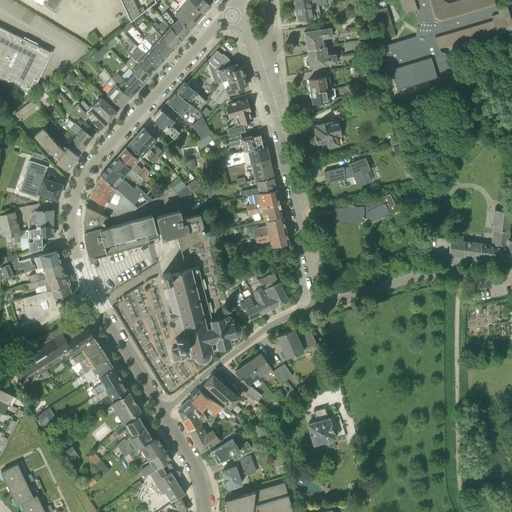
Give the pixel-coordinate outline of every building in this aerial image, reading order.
[(34,0),(41,4),(42,3),(54,11),(61,0),(34,0)] [(131,21),(141,14),(138,9),(133,0),(120,0),(130,19),(131,21)] [(203,13),(187,0),(186,0),(180,7),(196,22),(203,13)] [(213,0),(187,0),(203,13),(211,5),(209,4),(213,0)] [(294,0),(296,9),(318,5),(326,4),(325,0),(294,0)] [(460,0),(449,4),(443,1),(442,0),(401,0),(405,12),(414,10),(419,27),(416,28),(416,32),(415,36),(383,46),(396,89),(436,77),(435,73),(450,69),(445,53),(441,52),(440,52),(439,48),(496,31),(496,33),(511,28),(511,24),(511,23),(506,5),(496,7),(494,0),(460,0)] [(318,5),(296,9),(298,21),(314,18),(313,13),(319,12),(318,5)] [(196,22),(180,7),(174,13),(179,19),(189,30),(196,22)] [(346,18),(355,16),(353,9),(345,11),(346,18)] [(189,30),(179,19),(175,21),(167,12),(162,16),(170,26),(181,39),(189,30)] [(374,17),(381,37),(395,32),(389,12),(374,17)] [(181,39),(170,26),(166,31),(161,26),(160,27),(155,22),(151,25),(173,48),(181,39)] [(125,33),(133,25),(130,23),(121,29),(125,33)] [(173,48),(151,25),(146,31),(148,33),(144,38),(145,38),(165,57),(173,48)] [(0,78),(31,93),(51,52),(0,26),(0,78)] [(307,49),(326,45),(324,37),(331,36),(330,27),(320,29),(320,28),(304,31),(307,49)] [(165,57),(145,38),(138,46),(138,47),(157,66),(165,57)] [(114,44),(111,40),(105,44),(109,49),(114,44)] [(326,45),(307,49),(309,59),(306,61),(307,65),(310,67),(326,64),(326,63),(336,61),(334,54),(327,55),(326,45)] [(157,66),(138,47),(131,55),(131,56),(150,74),(157,66)] [(221,82),(228,80),(245,75),(242,66),(238,68),(236,63),(226,67),(225,65),(224,65),(223,64),(227,63),(229,61),(229,59),(228,57),(223,53),(222,54),(217,50),(208,60),(215,66),(216,66),(221,82)] [(150,74),(131,56),(125,63),(134,72),(144,81),(150,74)] [(106,82),(111,78),(104,69),(99,74),(106,82)] [(67,85),(75,78),(69,70),(61,77),(67,85)] [(362,82),(369,81),(368,70),(361,71),(362,82)] [(144,81),(134,72),(125,81),(123,79),(122,78),(116,83),(131,97),(145,82),(144,81)] [(245,75),(228,80),(230,87),(225,88),(217,99),(221,102),(222,103),(224,101),(230,99),(229,95),(244,90),(243,85),(248,84),(245,75)] [(308,79),(311,91),(331,87),(329,77),(325,78),(324,77),(308,79)] [(51,83),(55,88),(56,89),(62,84),(58,78),(51,83)] [(131,97),(116,83),(115,82),(111,78),(106,82),(112,89),(107,94),(121,107),(131,97)] [(192,78),(187,84),(184,82),(176,91),(198,110),(206,101),(195,91),(197,89),(192,78)] [(43,89),(47,94),(55,88),(51,83),(43,89)] [(331,87),(311,91),(313,103),(322,101),(323,106),(329,104),(328,100),(336,99),(334,87),(331,87)] [(49,96),(47,94),(43,89),(36,94),(41,101),(49,96)] [(199,111),(198,110),(176,91),(170,97),(185,111),(186,109),(196,118),(197,120),(191,125),(198,133),(192,137),(197,142),(197,141),(209,132),(210,131),(202,116),(199,111)] [(92,107),(93,107),(108,122),(116,112),(101,97),(92,107)] [(252,119),(246,99),(239,102),(239,101),(229,104),(229,105),(226,106),(233,125),(252,119)] [(84,111),(89,107),(82,100),(78,104),(84,111)] [(101,128),(108,122),(93,107),(87,114),(77,104),(73,107),(84,119),(88,115),(101,128)] [(175,117),(164,104),(152,118),(174,138),(179,132),(169,123),(175,117)] [(210,111),(205,107),(201,112),(206,116),(210,111)] [(69,130),(68,132),(86,146),(93,137),(82,128),(78,133),(71,128),(71,127),(74,123),(68,117),(65,122),(66,123),(64,125),(69,130)] [(342,136),(338,120),(330,122),(330,121),(319,124),(316,124),(316,125),(313,126),(315,134),(315,136),(313,136),(312,137),(311,138),(311,139),(311,141),(312,143),(313,143),(314,144),(317,143),(317,144),(318,144),(319,148),(328,146),(329,148),(340,145),(338,136),(342,136)] [(80,154),(67,145),(64,150),(58,145),(42,127),(34,134),(44,145),(57,161),(69,170),(80,154)] [(136,136),(160,157),(164,152),(158,147),(156,146),(153,143),(156,139),(144,127),(142,128),(141,129),(140,130),(140,131),(136,136)] [(229,136),(240,133),(245,132),(244,127),(228,131),(229,136)] [(86,146),(68,132),(65,136),(68,139),(64,144),(67,145),(80,154),(86,146)] [(213,140),(209,132),(197,141),(202,148),(213,140)] [(244,151),(248,150),(264,146),(265,144),(265,141),(264,140),(261,141),(260,135),(252,137),(251,136),(241,138),(240,133),(229,136),(225,137),(228,148),(243,144),(244,151)] [(400,143),(398,135),(391,137),(390,140),(391,145),(400,143)] [(160,157),(136,136),(128,144),(141,156),(145,151),(149,154),(149,156),(155,162),(160,157)] [(266,145),(264,146),(248,150),(251,162),(269,158),(266,145)] [(401,154),(399,145),(393,146),(395,155),(401,154)] [(117,156),(144,180),(146,181),(149,178),(146,175),(150,171),(144,166),(142,169),(135,163),(138,159),(126,147),(117,156)] [(110,165),(123,176),(127,172),(141,184),(144,181),(144,180),(117,156),(110,165)] [(362,172),(370,169),(365,157),(348,164),(349,168),(344,169),(343,167),(323,172),(326,183),(344,178),(344,176),(352,174),(357,187),(366,183),(362,172)] [(188,170),(196,168),(194,158),(186,160),(188,170)] [(269,158),(251,162),(255,179),(273,175),(269,158)] [(48,167),(48,166),(29,160),(24,177),(29,178),(24,193),(37,197),(38,196),(37,196),(39,192),(57,198),(62,184),(43,178),(47,166),(48,167)] [(101,174),(138,208),(152,199),(136,185),(134,188),(122,178),(123,176),(110,165),(101,174)] [(95,210),(107,216),(109,217),(110,214),(119,219),(138,208),(101,174),(96,181),(89,196),(99,201),(95,210)] [(258,187),(245,190),(246,195),(247,196),(253,195),(276,189),(274,177),(257,181),(258,187)] [(186,186),(191,192),(200,186),(195,179),(186,186)] [(192,193),(191,192),(186,186),(181,181),(172,187),(182,200),(192,193)] [(161,194),(172,187),(166,182),(157,191),(161,194)] [(276,189),(253,195),(255,203),(246,205),(247,210),(279,202),(276,189)] [(397,208),(389,193),(380,198),(371,203),(362,203),(353,202),(353,207),(333,208),(334,222),(341,221),(364,219),(371,217),(373,220),(389,213),(397,208)] [(279,202),(247,210),(249,215),(262,212),(264,221),(265,220),(283,216),(279,202)] [(104,222),(107,216),(95,210),(90,208),(90,209),(89,218),(88,226),(88,232),(90,241),(91,247),(93,256),(100,254),(100,257),(159,241),(152,214),(106,227),(104,222)] [(29,220),(30,230),(53,224),(54,210),(36,211),(36,219),(29,220)] [(511,239),(508,239),(509,231),(508,231),(510,212),(495,210),(492,230),(498,230),(496,245),(487,244),(450,239),(448,254),(500,260),(510,262),(511,261),(511,239)] [(0,223),(3,236),(20,232),(14,211),(0,215),(0,223)] [(174,217),(172,212),(157,216),(163,238),(177,234),(181,248),(192,241),(209,234),(204,213),(187,217),(190,225),(183,227),(180,214),(176,215),(176,217),(174,217)] [(283,216),(265,220),(267,226),(253,229),(255,237),(286,230),(283,216)] [(30,230),(20,232),(20,238),(30,237),(32,252),(43,248),(41,236),(54,235),(53,224),(30,230)] [(286,230),(255,237),(257,244),(267,242),(268,247),(289,242),(286,230)] [(44,266),(61,262),(57,249),(31,257),(31,258),(33,264),(35,263),(43,261),(44,266)] [(2,266),(9,263),(8,262),(8,260),(7,257),(6,256),(0,258),(0,264),(1,266),(2,266)] [(33,264),(31,258),(19,262),(18,258),(8,262),(9,263),(2,266),(7,278),(14,275),(12,270),(23,267),(24,272),(37,269),(35,263),(33,264)] [(61,262),(44,266),(44,267),(45,271),(43,272),(43,271),(26,276),(28,283),(64,273),(61,262)] [(201,279),(200,272),(199,266),(171,274),(171,272),(162,274),(164,282),(165,281),(167,288),(164,289),(166,298),(169,297),(173,311),(170,312),(172,321),(175,321),(179,337),(176,338),(178,347),(171,350),(174,360),(194,355),(195,357),(195,358),(197,360),(199,361),(202,361),(203,361),(205,361),(207,360),(209,357),(210,355),(210,353),(210,352),(210,351),(211,350),(212,352),(213,351),(213,350),(217,349),(217,350),(219,350),(219,348),(231,345),(231,344),(235,343),(236,342),(237,341),(237,340),(237,339),(237,338),(236,337),(235,336),(237,336),(236,335),(238,334),(239,333),(240,332),(240,330),(241,328),(240,326),(239,325),(238,324),(237,323),(235,322),(233,322),(233,321),(231,322),(232,319),(232,318),(231,317),(230,316),(229,316),(228,315),(224,316),(211,319),(210,312),(212,311),(210,302),(207,303),(204,288),(207,287),(204,278),(201,279)] [(64,273),(28,283),(30,289),(50,283),(52,289),(68,284),(68,282),(68,281),(67,279),(66,278),(64,273)] [(260,286),(261,288),(271,308),(288,300),(275,273),(259,280),(261,285),(260,286)] [(236,283),(244,280),(241,274),(233,278),(236,283)] [(71,292),(68,284),(52,289),(22,298),(29,324),(39,321),(41,325),(64,311),(62,303),(59,304),(58,301),(70,298),(69,294),(71,292)] [(250,319),(261,313),(256,300),(253,295),(245,299),(238,285),(227,291),(228,296),(232,303),(238,300),(239,302),(243,309),(245,308),(250,319)] [(271,308),(261,288),(258,289),(257,287),(253,289),(258,299),(256,300),(261,313),(271,308)] [(81,348),(95,339),(86,324),(71,333),(68,328),(67,329),(65,325),(66,324),(65,323),(6,360),(23,386),(41,374),(47,370),(81,348)] [(8,338),(19,335),(17,327),(6,330),(8,338)] [(297,336),(293,328),(277,335),(286,357),(317,344),(313,336),(303,340),(301,334),(297,336)] [(101,348),(95,339),(81,348),(83,352),(73,358),(76,364),(86,357),(101,348)] [(101,348),(86,357),(90,363),(80,369),(83,374),(108,358),(101,348)] [(261,353),(249,361),(259,376),(271,367),(261,353)] [(114,367),(108,358),(83,374),(89,383),(99,377),(114,367)] [(259,376),(249,361),(235,371),(241,379),(242,378),(247,384),(259,376)] [(284,363),(278,367),(286,379),(292,376),(284,363)] [(121,379),(114,367),(99,377),(103,383),(91,391),(94,396),(121,379)] [(286,379),(278,367),(272,371),(280,383),(286,379)] [(50,375),(47,370),(41,374),(44,379),(50,375)] [(213,374),(205,383),(226,403),(230,407),(238,397),(213,374)] [(121,379),(94,396),(91,398),(94,404),(109,394),(112,399),(128,389),(121,379)] [(0,399),(9,404),(13,395),(0,389),(3,383),(0,381),(0,399)] [(226,403),(205,383),(189,399),(197,407),(201,411),(207,405),(214,413),(223,407),(226,403)] [(263,405),(265,402),(263,401),(264,400),(260,397),(262,395),(250,386),(246,392),(263,405)] [(124,423),(130,417),(141,410),(129,391),(111,403),(124,423)] [(9,404),(0,399),(0,410),(3,412),(4,413),(9,404)] [(197,407),(189,399),(178,410),(183,419),(193,411),(193,410),(197,407)] [(328,418),(325,407),(314,411),(317,421),(308,424),(314,444),(335,437),(329,417),(328,418)] [(189,430),(198,424),(207,418),(202,413),(197,417),(193,410),(193,411),(183,419),(189,430)] [(236,415),(235,416),(229,420),(235,428),(241,424),(244,421),(236,415)] [(130,417),(124,423),(111,436),(113,438),(122,429),(123,431),(126,430),(129,435),(132,434),(145,426),(138,417),(132,420),(130,417)] [(198,424),(189,430),(201,452),(218,440),(212,431),(206,435),(198,424)] [(132,434),(129,435),(130,437),(119,446),(122,449),(125,447),(130,453),(154,437),(150,430),(148,431),(145,426),(132,434)] [(234,460),(236,459),(253,450),(247,441),(241,445),(232,431),(220,440),(223,443),(210,451),(217,463),(231,455),(234,460)] [(154,437),(130,453),(133,459),(144,453),(148,459),(149,459),(149,460),(166,450),(157,436),(154,437)] [(63,451),(68,457),(76,452),(71,446),(63,451)] [(101,459),(93,450),(88,455),(95,464),(101,459)] [(149,459),(148,459),(152,464),(141,471),(145,477),(157,469),(157,470),(169,462),(173,460),(166,450),(149,460),(149,459)] [(236,459),(238,465),(222,470),(228,487),(241,483),(239,477),(255,471),(249,454),(236,459)] [(154,511),(185,493),(177,480),(178,476),(169,462),(157,470),(132,486),(137,494),(107,511),(154,511)] [(20,503),(33,497),(27,484),(24,478),(17,464),(1,472),(17,505),(20,503)] [(33,481),(30,475),(24,478),(27,484),(33,481)] [(96,481),(93,477),(86,481),(89,485),(96,481)] [(226,498),(224,511),(291,511),(293,511),(284,482),(226,498)] [(37,495),(33,497),(20,503),(24,511),(44,511),(43,509),(37,495)] [(178,497),(155,511),(182,511),(186,510),(178,497)]
